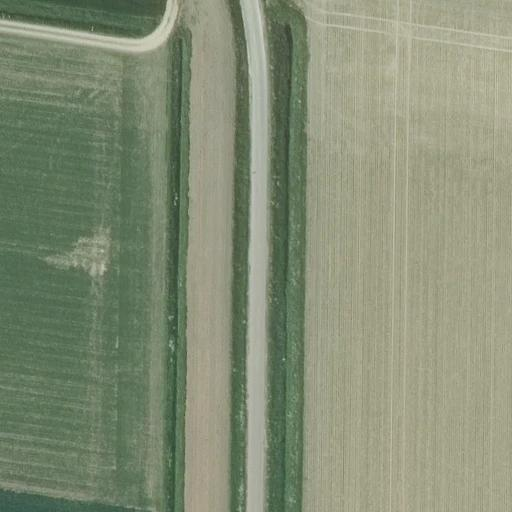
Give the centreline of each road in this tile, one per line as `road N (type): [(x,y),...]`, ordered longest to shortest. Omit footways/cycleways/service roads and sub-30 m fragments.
road 1 (tertiary): [(252,511),(258,51),(248,0)]
road 2 (track): [(164,0),(156,38),(144,46),(0,27)]
